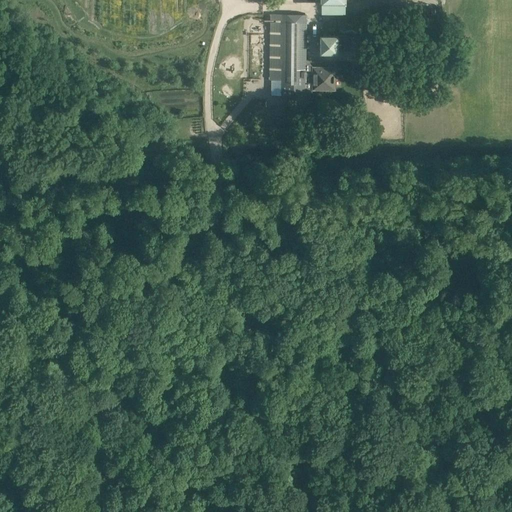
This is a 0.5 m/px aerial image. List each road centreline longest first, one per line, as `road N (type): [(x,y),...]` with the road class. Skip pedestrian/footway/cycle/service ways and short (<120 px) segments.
road 1 (unknown): [(0,196),(358,214),(511,244)]
road 2 (tertiary): [(103,511),(107,473),(96,414),(52,337),(0,286)]
